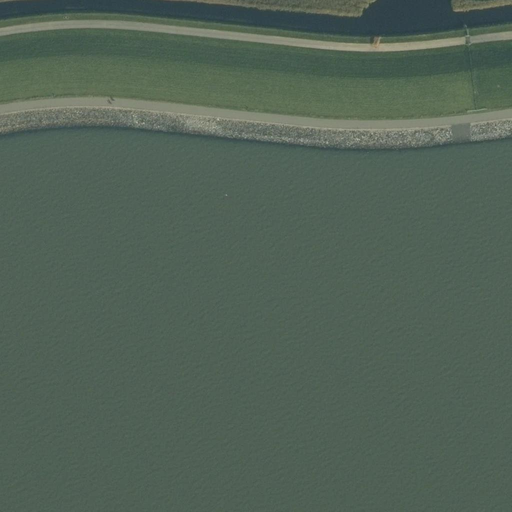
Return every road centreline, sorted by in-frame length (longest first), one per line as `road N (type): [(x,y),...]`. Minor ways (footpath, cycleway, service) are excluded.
road 1 (unclassified): [(511,40),(348,52),(143,30),(0,37)]
road 2 (unclassified): [(0,110),(116,103),(353,126),(511,114)]
